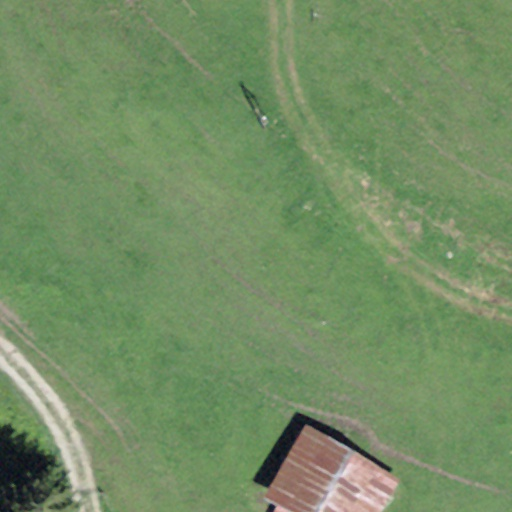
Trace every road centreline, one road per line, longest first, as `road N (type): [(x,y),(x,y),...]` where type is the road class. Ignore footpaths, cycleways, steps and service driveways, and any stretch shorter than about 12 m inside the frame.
road 1 (track): [(280,0),(295,104),(368,225),(416,265),(511,309)]
road 2 (track): [(0,350),(58,420),(92,511)]
